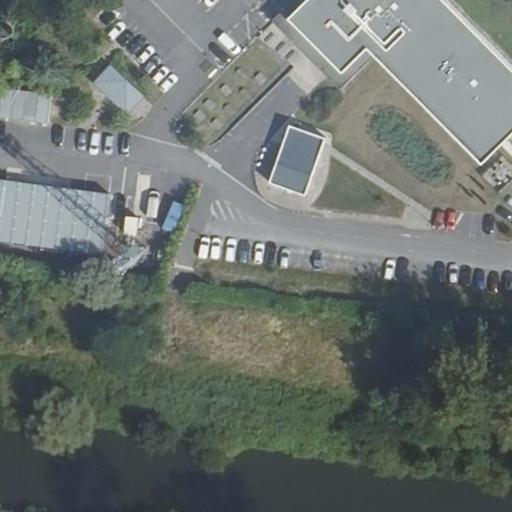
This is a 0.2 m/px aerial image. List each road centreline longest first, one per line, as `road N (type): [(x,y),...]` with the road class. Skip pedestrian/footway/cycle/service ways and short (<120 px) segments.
road 1 (unclassified): [(142,153),(213,211),(511,254)]
road 2 (unclassified): [(275,0),(148,128),(142,153)]
road 3 (unclassified): [(0,134),(142,153)]
